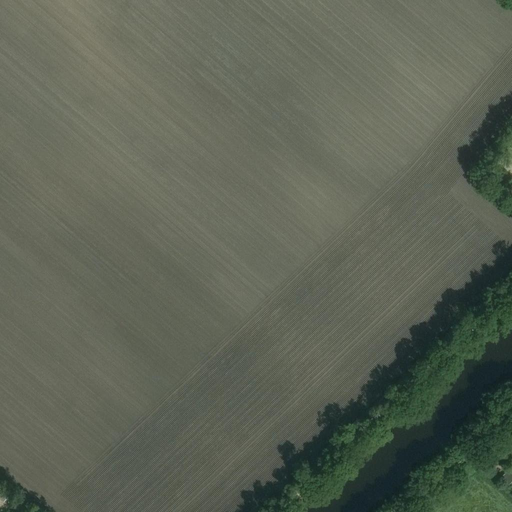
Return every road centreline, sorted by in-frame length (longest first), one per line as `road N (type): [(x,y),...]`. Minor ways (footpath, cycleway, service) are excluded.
road 1 (track): [(511,291),(281,511)]
road 2 (unclassified): [(402,511),(511,408)]
